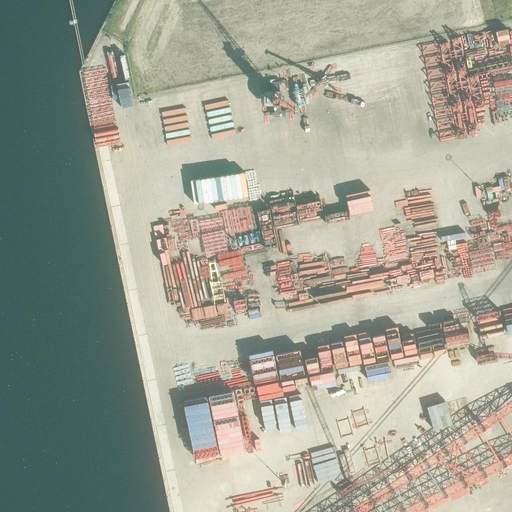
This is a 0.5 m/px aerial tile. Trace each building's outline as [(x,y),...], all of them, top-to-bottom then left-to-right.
[(423,92),(412,93),(413,104),(425,102),(423,92)] [(409,94),(399,96),(410,151),(419,149),(414,125),(408,126),(407,119),(414,118),(409,94)] [(168,95),(158,98),(161,111),(172,108),(168,95)] [(142,113),(153,112),(152,99),(141,100),(142,113)] [(452,140),(464,138),(458,102),(446,104),(452,140)] [(215,108),(215,118),(226,118),(226,108),(215,108)] [(307,188),(307,204),(329,203),(329,187),(307,188)] [(297,203),(306,201),(304,192),(295,194),(297,203)] [(275,302),(299,298),(293,256),(268,259),(271,279),(247,282),(251,313),(264,311),(265,315),(276,314),(275,302)] [(238,315),(247,314),(246,307),(237,308),(238,315)] [(212,312),(212,321),(223,321),(222,311),(212,312)] [(175,325),(191,324),(191,313),(175,314),(175,325)] [(414,340),(415,349),(434,346),(431,326),(419,328),(420,339),(414,340)] [(419,454),(437,443),(428,428),(416,435),(418,437),(412,441),(419,454)] [(449,454),(460,452),(459,445),(448,447),(449,454)] [(399,451),(388,452),(389,462),(401,461),(399,451)] [(220,458),(221,468),(238,466),(236,456),(220,458)] [(511,472),(502,472),(498,485),(485,475),(475,475),(467,487),(466,496),(474,501),(482,504),(490,504),(496,489),(510,500),(511,500),(511,472)] [(460,490),(459,483),(448,486),(450,492),(460,490)]
